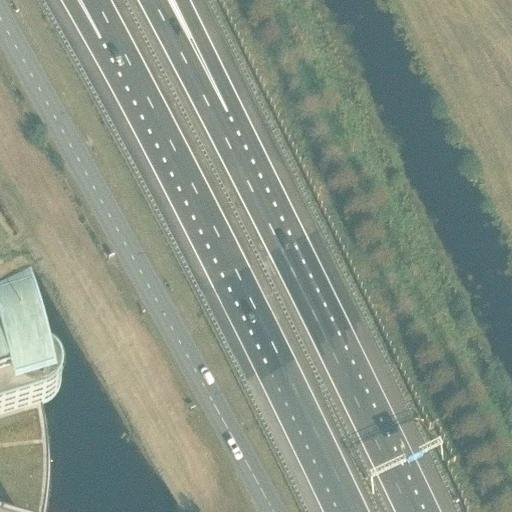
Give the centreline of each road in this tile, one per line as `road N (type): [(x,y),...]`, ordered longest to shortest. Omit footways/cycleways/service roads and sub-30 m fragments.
road 1 (secondary): [(272,511),(0,26)]
road 2 (motorway): [(111,30),(351,511)]
road 3 (motorway): [(408,511),(207,105)]
